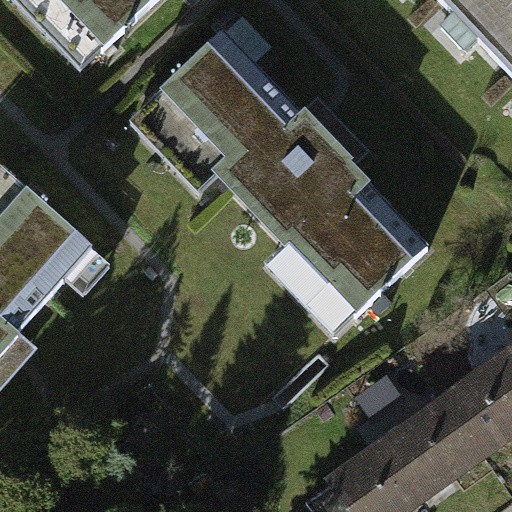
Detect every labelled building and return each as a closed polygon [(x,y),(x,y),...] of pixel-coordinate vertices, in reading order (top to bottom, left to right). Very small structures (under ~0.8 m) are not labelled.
[(178,0),(36,0),(107,70),(178,0)] [(435,0),(445,11),(456,0),(435,0)] [(511,0),(456,0),(445,11),(511,81),(511,0)] [(146,122),(359,344),(446,261),(233,40),(146,122)] [(0,364),(94,258),(21,194),(0,217),(0,364)] [(511,450),(511,363),(510,361),(426,423),(470,482),(511,450)] [(426,423),(332,492),(346,511),(429,511),(470,482),(426,423)]
